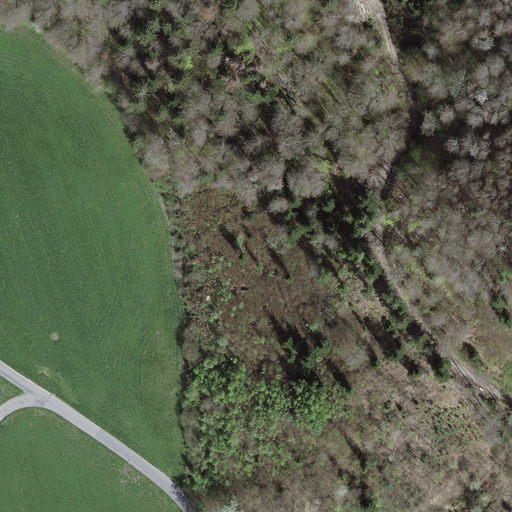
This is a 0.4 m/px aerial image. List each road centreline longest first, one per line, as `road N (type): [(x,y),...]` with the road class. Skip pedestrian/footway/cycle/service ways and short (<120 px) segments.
road 1 (track): [(511,397),(470,376),(437,345),(385,264),(378,185),(413,128),(415,110),(374,0)]
road 2 (unclassified): [(192,511),(139,462),(42,395)]
